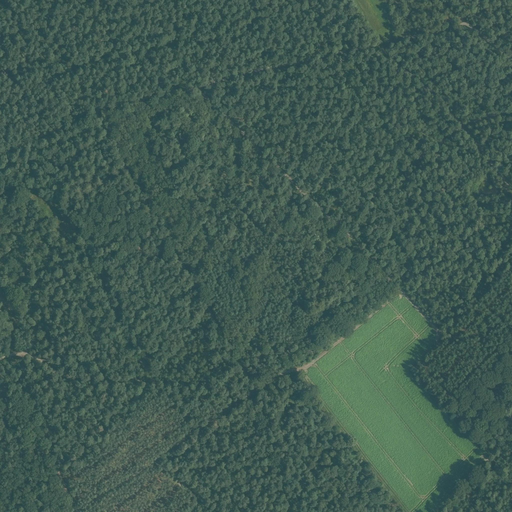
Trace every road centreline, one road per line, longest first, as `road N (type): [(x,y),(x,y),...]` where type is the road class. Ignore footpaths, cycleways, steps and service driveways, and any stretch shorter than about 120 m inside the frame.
road 1 (track): [(400,291),(307,367),(291,368),(79,511)]
road 2 (track): [(442,335),(197,88)]
road 3 (track): [(335,225),(462,128),(511,110)]
road 4 (track): [(378,45),(197,88)]
